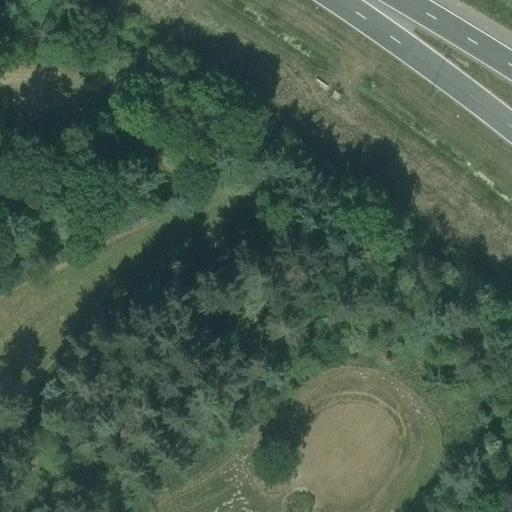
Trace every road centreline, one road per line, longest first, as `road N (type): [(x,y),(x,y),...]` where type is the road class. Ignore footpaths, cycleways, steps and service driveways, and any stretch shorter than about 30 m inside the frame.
road 1 (trunk): [(342,0),(511,134)]
road 2 (trunk): [(395,0),(511,69)]
